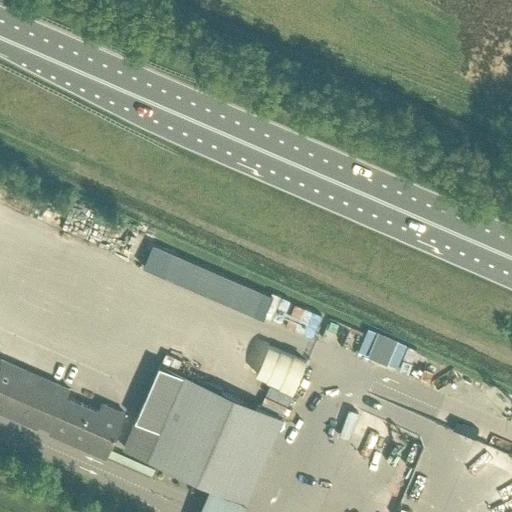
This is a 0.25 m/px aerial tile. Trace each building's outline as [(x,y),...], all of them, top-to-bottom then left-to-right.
[(156,247),(149,270),(263,304),(269,282),(156,247)] [(276,289),(266,313),(276,317),(286,292),(276,289)] [(293,323),(301,300),(289,296),(281,319),(293,323)] [(320,334),(329,311),(308,303),(299,326),(320,334)] [(387,359),(394,334),(369,327),(362,352),(387,359)] [(402,338),(391,359),(403,365),(413,344),(402,338)] [(24,368),(0,358),(0,357),(0,409),(38,426),(39,422),(53,428),(51,432),(106,456),(125,412),(105,403),(101,410),(67,395),(70,388),(55,382),(53,387),(22,374),(24,368)] [(123,446),(147,457),(211,484),(247,500),(284,416),(160,362),(123,446)] [(456,391),(466,379),(450,366),(440,378),(456,391)] [(335,422),(352,429),(362,405),(344,398),(335,422)] [(241,511),(247,500),(211,484),(202,504),(198,511),(241,511)]
